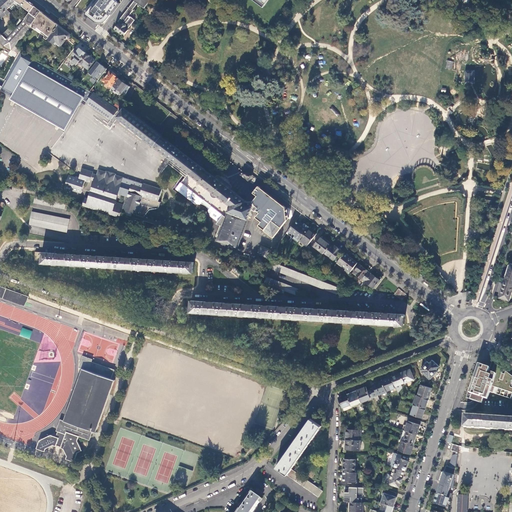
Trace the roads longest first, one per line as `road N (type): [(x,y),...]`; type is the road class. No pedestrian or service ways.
road 1 (tertiary): [(437,301),(98,39)]
road 2 (residential): [(204,257),(19,243),(0,257)]
road 3 (residential): [(256,297),(400,302),(410,311),(415,350)]
road 4 (residential): [(161,511),(252,467),(311,398)]
road 5 (tertiary): [(164,330),(0,271)]
road 6 (tertiary): [(307,386),(164,330)]
road 7 (tertiary): [(458,368),(411,511)]
road 8 (residential): [(330,511),(334,411),(321,395)]
